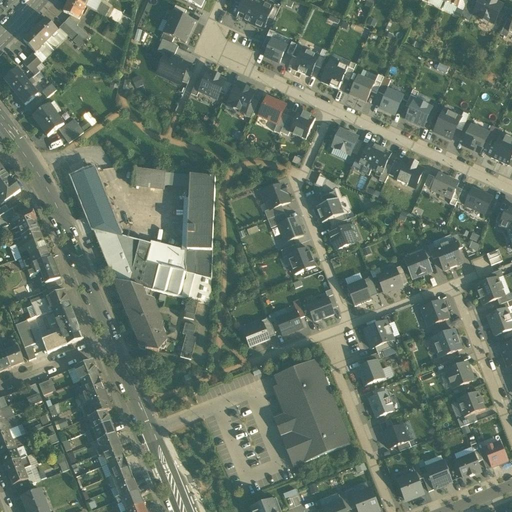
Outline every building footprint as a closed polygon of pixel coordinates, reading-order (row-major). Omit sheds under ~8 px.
[(79,21),(85,7),(86,7),(71,0),(70,0),(64,13),(79,21)] [(88,0),(86,7),(85,7),(98,14),(103,18),(109,8),(101,3),(102,0),(88,0)] [(182,0),(201,8),(204,0),(182,0)] [(263,4),(253,0),(244,0),(241,6),(236,18),(263,31),(269,18),(273,9),(263,4)] [(445,0),(444,2),(457,8),(460,0),(445,0)] [(457,10),(463,13),(466,7),(468,3),(461,0),(460,0),(457,8),(457,10)] [(487,22),(494,25),(502,6),(495,3),(496,1),(492,0),(479,0),(475,11),(473,15),(480,18),(479,20),(486,23),(487,22)] [(109,8),(103,18),(104,19),(110,8),(101,3),(109,8)] [(273,9),(269,18),(274,21),(280,8),(274,5),(273,9)] [(175,7),(173,12),(184,17),(186,12),(175,7)] [(461,18),(470,22),(473,15),(475,11),(466,7),(463,13),(461,18)] [(454,15),(461,18),(463,13),(457,10),(454,15)] [(173,12),(168,23),(190,33),(195,22),(184,17),(173,12)] [(339,21),(330,17),(328,21),(337,25),(339,21)] [(69,18),(64,24),(72,31),(73,31),(77,27),(78,26),(69,18)] [(35,30),(47,43),(58,32),(58,31),(46,19),(35,30)] [(500,35),(507,38),(509,33),(511,26),(511,21),(507,19),(500,35)] [(163,34),(168,23),(163,20),(158,31),(163,34)] [(168,23),(163,34),(174,39),(185,44),(190,33),(168,23)] [(67,36),(72,31),(64,24),(59,29),(67,36)] [(77,27),(73,31),(80,37),(84,32),(77,27)] [(59,29),(58,31),(58,32),(47,43),(54,50),(68,37),(67,36),(59,29)] [(36,54),(47,43),(35,30),(24,42),(35,53),(36,54)] [(85,41),(80,37),(73,31),(72,31),(67,36),(68,37),(80,47),(85,41)] [(262,48),(268,50),(272,41),(275,34),(270,31),(262,48)] [(89,37),(84,32),(80,37),(85,41),(89,37)] [(174,39),(163,34),(161,39),(163,40),(172,44),(174,39)] [(275,34),(272,41),(287,48),(290,40),(275,34)] [(157,52),(165,56),(166,55),(173,58),(178,47),(172,44),(163,40),(157,52)] [(287,48),(272,41),(268,50),(264,58),(279,64),(287,48)] [(55,51),(54,50),(47,43),(36,54),(35,53),(33,55),(41,63),(42,64),(55,51)] [(297,46),(292,43),(287,54),(292,57),(297,46)] [(319,58),(303,51),(294,71),(310,78),(315,67),(319,58)] [(328,53),(322,51),(319,58),(315,67),(320,69),(328,53)] [(28,60),(29,60),(36,68),(41,63),(33,55),(28,60)] [(173,58),(166,55),(165,56),(158,72),(165,75),(164,78),(173,82),(174,79),(181,82),(186,71),(189,65),(173,58)] [(31,73),(36,68),(29,60),(23,64),(31,73)] [(343,80),(348,69),(331,61),(321,83),(338,91),(343,80)] [(348,69),(343,80),(349,82),(356,66),(351,63),(348,69)] [(31,73),(35,77),(40,73),(36,68),(31,73)] [(5,81),(15,93),(28,83),(18,71),(5,81)] [(192,74),(186,71),(181,82),(187,85),(192,74)] [(214,76),(207,73),(204,81),(199,92),(217,101),(226,82),(219,79),(220,77),(214,74),(214,76)] [(135,88),(143,85),(139,75),(132,79),(135,88)] [(378,76),(375,84),(371,92),(376,95),(384,78),(378,76)] [(375,84),(358,77),(350,96),(366,103),(371,92),(375,84)] [(197,97),(199,92),(204,81),(198,78),(191,94),(197,97)] [(391,82),(384,79),(378,93),(384,96),(391,82)] [(38,96),(31,87),(28,83),(15,93),(25,106),(38,96)] [(42,93),(47,99),(57,91),(51,85),(42,93)] [(252,100),(255,93),(249,91),(249,90),(243,87),(243,88),(237,85),(227,107),(245,114),(245,115),(252,100)] [(395,116),(403,98),(388,91),(380,109),(395,116)] [(405,107),(411,110),(415,102),(418,93),(413,91),(405,107)] [(282,114),(286,106),(267,98),(259,117),(277,125),(282,114)] [(258,103),(252,100),(245,115),(245,114),(244,116),(251,119),(258,103)] [(423,128),(432,109),(415,102),(411,110),(406,121),(423,128)] [(54,103),(49,106),(55,115),(56,114),(60,111),(54,103)] [(64,126),(56,114),(55,115),(49,106),(34,118),(48,137),(64,126)] [(315,120),(298,112),(295,120),(289,133),(290,133),(306,141),(315,120)] [(461,119),(444,112),(434,133),(451,141),(456,130),(461,120),(461,119)] [(280,133),(288,117),(282,114),(277,125),(274,131),(280,134),(280,133)] [(461,119),(461,120),(467,122),(469,116),(463,114),(461,119)] [(288,137),(290,133),(289,133),(295,120),(288,117),(280,133),(288,137)] [(467,122),(461,120),(456,130),(462,133),(467,122)] [(70,124),(79,137),(84,133),(74,121),(70,124)] [(60,131),(69,144),(79,137),(70,124),(60,131)] [(484,144),(488,135),(471,127),(462,146),(480,154),(484,144)] [(488,135),(484,144),(490,146),(492,140),(497,130),(492,127),(488,135)] [(492,140),(498,143),(500,137),(503,132),(497,129),(497,130),(492,140)] [(358,139),(340,131),(332,148),(350,156),(351,153),(357,141),(358,139)] [(491,159),(508,167),(511,157),(511,142),(505,139),(500,137),(498,143),(491,159)] [(363,143),(357,141),(351,153),(357,156),(362,145),(363,143)] [(371,171),(381,149),(369,144),(368,147),(360,163),(359,166),(364,168),(361,174),(369,177),(371,171)] [(355,161),(360,163),(368,147),(362,145),(357,156),(355,161)] [(381,149),(371,171),(381,176),(382,176),(387,165),(392,154),(381,149)] [(388,175),(395,178),(402,162),(396,159),(392,167),(388,175)] [(210,307),(213,253),(187,252),(187,253),(181,251),(151,244),(151,245),(121,237),(95,172),(101,169),(101,171),(103,170),(103,169),(96,164),(95,164),(86,163),(65,160),(61,164),(74,182),(75,182),(90,220),(88,224),(92,226),(114,281),(210,307)] [(409,164),(403,161),(402,162),(395,178),(394,180),(415,190),(423,170),(417,167),(418,166),(410,162),(409,164)] [(382,176),(381,176),(379,181),(385,184),(388,175),(392,167),(387,165),(382,176)] [(132,187),(164,190),(165,186),(166,174),(136,170),(134,170),(133,179),(132,187)] [(191,177),(166,174),(165,186),(190,189),(191,177)] [(459,184),(438,175),(431,191),(451,200),(457,188),(459,184)] [(13,184),(7,176),(0,181),(0,193),(13,185),(13,184)] [(434,178),(429,176),(424,187),(429,189),(434,178)] [(190,189),(187,252),(213,253),(216,180),(191,177),(190,189)] [(14,183),(13,184),(13,185),(0,193),(0,196),(2,199),(0,199),(0,205),(5,203),(20,192),(14,183)] [(290,203),(283,186),(261,195),(264,204),(267,203),(267,204),(270,211),(282,207),(290,203)] [(457,203),(465,207),(472,190),(464,186),(462,191),(457,203)] [(462,191),(457,188),(451,200),(449,205),(455,207),(457,203),(462,191)] [(492,199),(472,190),(465,207),(485,216),(487,210),(492,199)] [(320,198),(323,206),(338,200),(335,192),(320,198)] [(498,202),(492,199),(487,210),(493,213),(498,202)] [(344,216),(338,200),(323,206),(316,209),(322,224),(329,222),(344,216)] [(262,213),(264,213),(270,211),(267,204),(260,207),(262,213)] [(0,209),(0,216),(8,212),(5,206),(0,209)] [(270,211),(264,213),(268,221),(284,214),(282,207),(270,211)] [(511,208),(507,217),(505,216),(499,228),(506,232),(511,245),(511,208)] [(13,209),(8,212),(0,216),(0,222),(7,220),(8,222),(15,220),(15,219),(17,219),(15,215),(13,209)] [(17,224),(19,229),(35,222),(35,223),(37,222),(33,212),(17,219),(15,219),(15,220),(8,222),(9,226),(10,227),(17,224)] [(288,223),(284,214),(268,221),(271,229),(280,226),(288,223)] [(344,216),(329,222),(332,227),(347,221),(344,216)] [(286,243),(303,237),(296,219),(288,223),(280,226),(286,243)] [(0,227),(1,230),(9,226),(8,222),(7,220),(0,222),(0,227)] [(349,227),(347,221),(332,227),(330,228),(333,233),(349,227)] [(19,229),(23,238),(39,231),(35,223),(35,222),(19,229)] [(333,233),(329,235),(336,252),(361,241),(355,225),(349,227),(333,233)] [(25,242),(26,247),(43,241),(39,231),(23,238),(25,242)] [(451,238),(454,244),(457,251),(463,249),(457,236),(451,238)] [(28,252),(30,256),(46,250),(43,241),(26,247),(28,252)] [(457,251),(454,244),(448,246),(448,245),(441,248),(441,249),(436,251),(438,258),(444,272),(463,265),(457,251)] [(284,259),(287,257),(301,252),(298,245),(281,252),(284,259)] [(433,260),(438,258),(436,251),(434,245),(428,248),(432,258),(433,260)] [(428,248),(427,247),(422,249),(424,254),(426,260),(432,258),(428,248)] [(295,276),(315,268),(308,249),(301,252),(287,257),(295,276)] [(32,261),(34,266),(50,259),(46,250),(30,256),(32,261)] [(498,251),(487,256),(491,267),(502,262),(498,251)] [(426,260),(424,254),(405,262),(412,279),(431,272),(426,260)] [(51,258),(50,259),(34,266),(36,270),(28,273),(30,278),(37,275),(41,274),(43,281),(40,282),(42,287),(46,285),(46,286),(60,280),(51,258)] [(32,261),(24,264),(27,269),(26,269),(28,273),(36,270),(34,266),(32,261)] [(396,271),(402,286),(408,284),(401,267),(395,269),(396,271)] [(402,286),(396,271),(390,273),(388,268),(381,271),(383,276),(382,276),(377,278),(384,294),(402,287),(402,286)] [(377,278),(382,276),(379,269),(370,272),(373,280),(377,278)] [(488,277),(490,282),(497,279),(497,280),(503,278),(501,272),(488,277)] [(360,274),(345,280),(348,288),(363,282),(360,274)] [(371,278),(364,281),(370,298),(378,295),(371,278)] [(497,301),(505,298),(504,297),(502,292),(503,292),(501,285),(499,285),(497,280),(497,279),(490,282),(476,288),(483,306),(497,301)] [(46,286),(48,291),(62,285),(60,280),(46,286)] [(348,288),(347,288),(355,308),(371,301),(370,298),(364,281),(363,282),(348,288)] [(142,348),(159,353),(161,346),(163,347),(167,341),(166,339),(163,338),(163,335),(162,332),(160,332),(162,324),(155,322),(158,313),(152,312),(152,309),(151,306),(152,300),(140,297),(142,289),(120,283),(118,291),(121,292),(120,296),(123,302),(125,302),(127,306),(126,309),(133,326),(135,327),(137,332),(135,333),(139,341),(141,342),(140,345),(142,348)] [(64,292),(62,285),(48,291),(42,293),(45,299),(45,300),(48,298),(64,292)] [(325,293),(328,299),(332,310),(337,308),(331,291),(325,293)] [(64,292),(48,298),(53,311),(69,305),(64,292)] [(511,300),(510,295),(504,297),(505,298),(497,301),(499,306),(511,301),(511,300)] [(438,304),(436,297),(419,304),(421,310),(438,304)] [(31,305),(33,307),(37,318),(53,311),(48,298),(45,300),(45,299),(31,305)] [(328,299),(308,307),(314,323),(334,315),(332,310),(328,299)] [(293,304),(297,313),(299,320),(305,318),(299,301),(293,304)] [(496,308),(498,313),(506,310),(511,307),(511,301),(499,306),(496,308)] [(183,318),(193,321),(198,304),(187,302),(183,318)] [(438,304),(421,310),(428,328),(449,320),(446,314),(447,313),(445,308),(444,309),(442,302),(438,304)] [(74,316),(69,305),(53,311),(57,322),(74,316)] [(31,320),(37,318),(33,307),(27,310),(31,320)] [(495,337),(511,330),(511,325),(511,323),(511,322),(510,317),(509,317),(506,310),(498,313),(488,318),(495,337)] [(297,313),(276,321),(282,336),(302,328),(299,320),(297,313)] [(78,327),(74,316),(57,322),(62,334),(78,327)] [(262,325),(263,325),(268,339),(276,336),(269,320),(261,323),(262,325)] [(16,326),(20,337),(31,333),(27,322),(16,326)] [(371,350),(375,349),(392,342),(394,341),(386,323),(364,332),(371,350)] [(182,335),(186,336),(193,338),(196,327),(185,324),(182,335)] [(262,325),(244,332),(250,348),(269,341),(268,339),(263,325),(262,325)] [(84,340),(78,327),(62,334),(43,341),(47,354),(64,348),(84,340)] [(432,333),(434,339),(450,333),(448,327),(432,333)] [(432,340),(439,359),(462,350),(454,331),(450,333),(434,339),(432,340)] [(36,344),(31,333),(20,337),(24,348),(31,346),(36,344)] [(197,339),(193,338),(186,336),(180,358),(191,361),(197,339)] [(392,342),(375,349),(377,354),(379,354),(394,348),(392,342)] [(511,344),(500,349),(504,359),(511,355),(511,344)] [(36,359),(31,346),(24,348),(24,349),(29,361),(30,361),(36,359)] [(24,364),(18,348),(14,350),(5,354),(11,369),(24,364)] [(0,373),(11,369),(5,354),(1,355),(0,355),(0,373)] [(362,360),(365,367),(377,362),(382,360),(379,354),(377,354),(362,360)] [(446,372),(456,368),(453,361),(436,368),(439,376),(446,373),(446,372)] [(76,369),(81,382),(98,375),(92,362),(76,369)] [(274,379),(278,388),(321,371),(317,362),(274,379)] [(357,370),(364,387),(378,382),(384,380),(381,371),(377,362),(365,367),(357,370)] [(446,373),(453,390),(474,382),(467,364),(456,368),(446,372),(446,373)] [(81,382),(76,369),(69,371),(74,384),(81,382)] [(384,380),(378,382),(378,384),(386,380),(382,370),(381,371),(384,380)] [(292,434),(304,464),(350,445),(321,371),(278,388),(274,389),(284,415),(274,419),(282,438),(292,434)] [(102,387),(98,375),(81,382),(86,394),(102,387)] [(49,381),(42,384),(39,385),(44,397),(54,392),(49,381)] [(25,389),(30,400),(40,396),(35,385),(25,389)] [(102,387),(86,394),(89,403),(90,405),(107,398),(102,387)] [(372,393),(375,398),(386,394),(384,388),(372,393)] [(485,410),(478,393),(457,401),(464,418),(464,419),(474,415),(485,410)] [(82,406),(89,403),(86,394),(78,397),(82,406)] [(369,400),(377,419),(393,412),(391,406),(392,406),(390,399),(388,400),(386,394),(375,398),(369,400)] [(30,400),(34,408),(43,404),(40,396),(30,400)] [(112,410),(107,398),(90,405),(94,414),(88,416),(89,419),(106,412),(106,413),(112,411),(112,410)] [(111,424),(106,413),(106,412),(89,419),(94,431),(111,424)] [(477,422),(474,415),(464,419),(464,418),(457,421),(460,429),(477,422)] [(58,423),(60,428),(67,426),(65,420),(58,423)] [(0,422),(0,434),(8,431),(4,421),(0,422)] [(379,425),(382,434),(394,429),(390,421),(379,425)] [(115,436),(111,424),(94,431),(99,442),(115,436)] [(394,429),(382,434),(389,450),(397,447),(409,443),(402,426),(394,429)] [(0,434),(0,445),(12,441),(8,431),(0,434)] [(292,434),(282,438),(293,468),(304,464),(292,434)] [(120,447),(115,436),(99,442),(102,451),(97,453),(98,456),(120,447)] [(0,445),(0,453),(1,457),(16,451),(12,441),(0,445)] [(409,443),(397,447),(400,453),(416,446),(414,441),(409,443)] [(485,450),(492,468),(507,462),(500,444),(485,450)] [(479,452),(476,445),(471,447),(474,456),(477,464),(483,461),(479,452)] [(124,458),(120,447),(98,456),(100,459),(104,457),(108,466),(125,459),(125,458),(124,458)] [(485,450),(479,452),(483,461),(486,470),(492,468),(485,450)] [(1,457),(5,467),(20,461),(16,451),(1,457)] [(61,473),(70,469),(63,454),(55,458),(61,473)] [(474,456),(456,463),(463,480),(481,473),(477,464),(474,456)] [(28,458),(20,461),(24,471),(30,468),(32,468),(28,458)] [(129,470),(125,459),(108,466),(112,477),(129,470)] [(9,477),(24,471),(20,461),(5,467),(9,477)] [(427,474),(434,491),(452,484),(443,462),(426,469),(427,474)] [(415,475),(417,481),(423,479),(422,476),(418,465),(412,467),(415,475)] [(30,468),(24,471),(28,481),(30,486),(36,483),(30,468)] [(134,482),(129,470),(112,477),(117,489),(134,482)] [(13,487),(28,481),(24,471),(9,477),(13,487)] [(429,493),(434,491),(427,474),(422,476),(423,479),(429,493)] [(417,481),(415,475),(398,482),(406,502),(423,495),(417,481)] [(13,487),(15,492),(30,486),(28,481),(13,487)] [(134,482),(117,489),(121,498),(116,499),(117,502),(138,494),(134,482)] [(295,490),(283,494),(284,499),(297,495),(295,490)] [(351,511),(357,508),(353,497),(356,496),(354,490),(344,494),(351,511)] [(357,508),(358,511),(378,511),(370,490),(356,496),(353,497),(357,508)] [(22,498),(27,511),(48,511),(40,491),(22,498)] [(126,511),(143,505),(138,494),(117,502),(118,505),(123,503),(126,511)] [(320,501),(323,509),(341,502),(338,496),(338,494),(320,501)] [(345,511),(347,511),(351,511),(344,494),(338,496),(341,502),(341,501),(345,511)] [(281,511),(276,499),(250,509),(251,511),(281,511)] [(345,511),(341,501),(341,502),(323,509),(323,510),(324,511),(345,511)]
